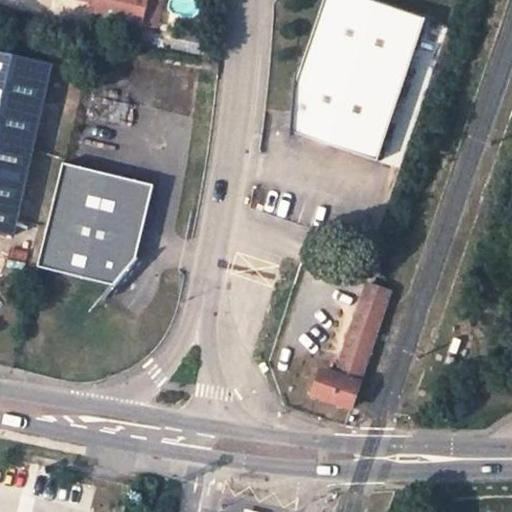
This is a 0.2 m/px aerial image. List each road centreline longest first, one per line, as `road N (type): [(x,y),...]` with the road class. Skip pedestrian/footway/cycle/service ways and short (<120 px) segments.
road 1 (secondary): [(0,417),(311,469),(511,459)]
road 2 (secondary): [(511,454),(206,425)]
road 3 (unclassified): [(248,0),(243,80),(203,300)]
road 4 (unclassified): [(203,300),(172,358),(96,407)]
road 5 (unclassified): [(206,425),(211,363),(203,300)]
